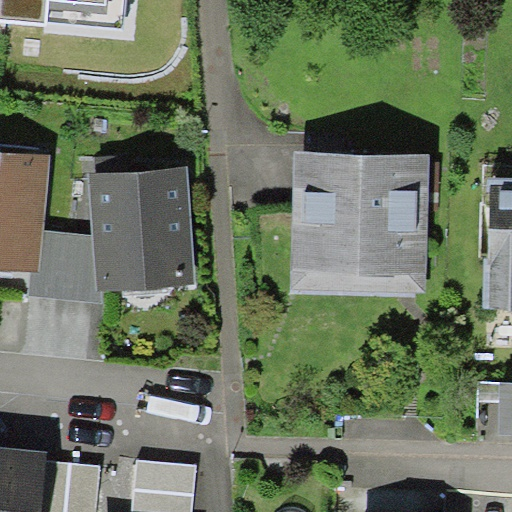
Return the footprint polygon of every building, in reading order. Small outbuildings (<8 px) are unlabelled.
[(0,263),(34,267),(44,152),(0,148),(0,263)] [(422,251),(423,150),(293,148),(291,243),(315,243),(315,268),(349,269),(349,284),(407,285),(407,251),(422,251)] [(193,280),(184,163),(87,170),(96,287),(193,280)] [(511,180),(485,180),(483,301),(511,301),(511,180)] [(511,377),(496,377),(494,432),(511,432),(511,377)] [(27,511),(34,450),(0,446),(0,511),(27,511)]
